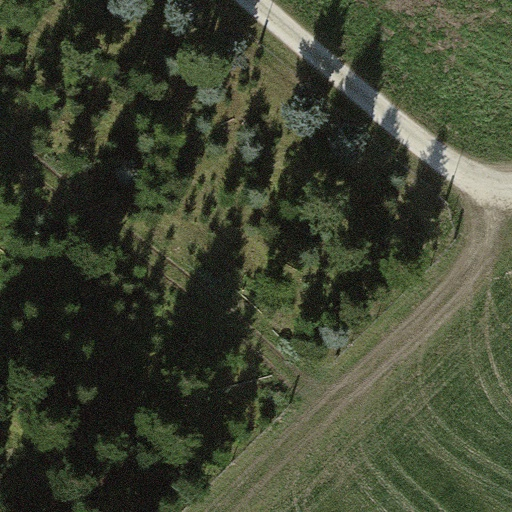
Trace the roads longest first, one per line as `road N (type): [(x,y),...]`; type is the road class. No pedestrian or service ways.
road 1 (track): [(241,511),(503,227),(511,204)]
road 2 (track): [(511,189),(470,180),(245,0)]
